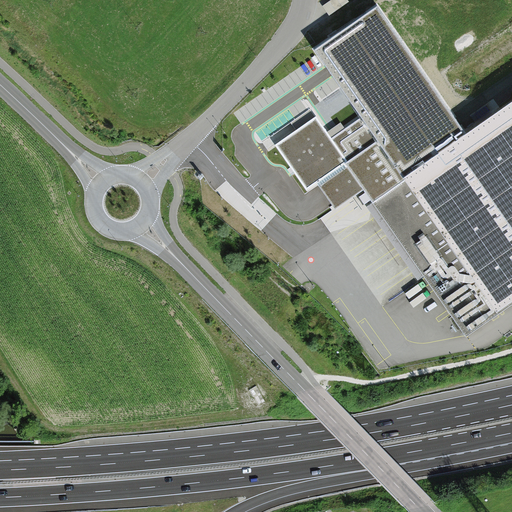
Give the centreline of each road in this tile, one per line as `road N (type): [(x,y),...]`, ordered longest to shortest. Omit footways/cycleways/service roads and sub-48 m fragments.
road 1 (motorway): [(511,404),(326,440),(0,470)]
road 2 (motorway): [(0,497),(239,477),(403,453)]
road 3 (secondary): [(142,223),(422,511)]
road 4 (track): [(250,414),(58,431),(35,414),(0,359)]
road 5 (residential): [(304,0),(270,58),(142,182)]
road 6 (motorway): [(234,511),(403,453)]
road 7 (secondary): [(0,84),(102,182)]
